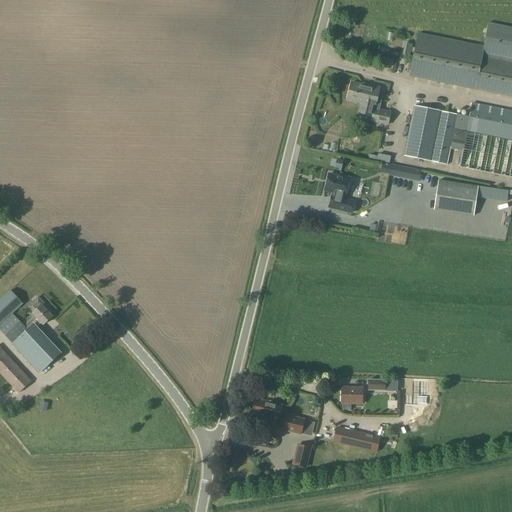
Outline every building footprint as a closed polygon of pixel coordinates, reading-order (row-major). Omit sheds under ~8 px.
[(410,77),(511,98),(511,27),(490,23),(485,47),(419,34),(410,77)] [(375,107),(379,89),(364,85),(364,86),(351,83),(347,100),(362,104),(360,112),(371,115),(373,107),(375,107)] [(466,132),(462,152),(461,152),(458,168),(511,178),(511,111),(471,103),(468,117),(465,132),(466,132)] [(447,165),(457,115),(414,106),(404,157),(447,165)] [(372,121),(387,124),(390,112),(374,109),(372,121)] [(337,159),(335,168),(341,169),(343,161),(337,159)] [(389,176),(419,182),(422,171),(391,164),(389,176)] [(328,175),(325,191),(340,195),(339,198),(338,198),(335,210),(352,214),(355,202),(344,199),(345,196),(350,179),(341,177),(341,178),(328,175)] [(469,215),(473,187),(439,182),(434,210),(469,215)] [(43,325),(52,317),(50,314),(52,312),(38,297),(27,307),(33,313),(32,314),(33,314),(22,324),(12,314),(23,304),(10,291),(0,299),(0,331),(12,344),(38,373),(40,374),(61,354),(37,328),(41,323),(43,325)] [(0,347),(0,373),(18,394),(32,381),(0,347)] [(396,391),(397,381),(368,380),(368,390),(396,391)] [(411,396),(403,395),(403,405),(425,405),(426,382),(411,381),(411,389),(410,389),(410,392),(411,392),(411,396)] [(342,387),(341,403),(361,404),(362,388),(342,387)] [(279,416),(282,406),(257,400),(254,412),(260,414),(257,426),(276,430),(277,427),(282,428),(281,430),(301,434),(304,420),(284,416),(284,417),(279,416)] [(478,426),(478,430),(511,430),(511,412),(491,412),(491,426),(478,426)] [(379,438),(337,428),(333,442),(376,452),(379,438)] [(307,469),(311,447),(296,443),(291,465),(307,469)]
